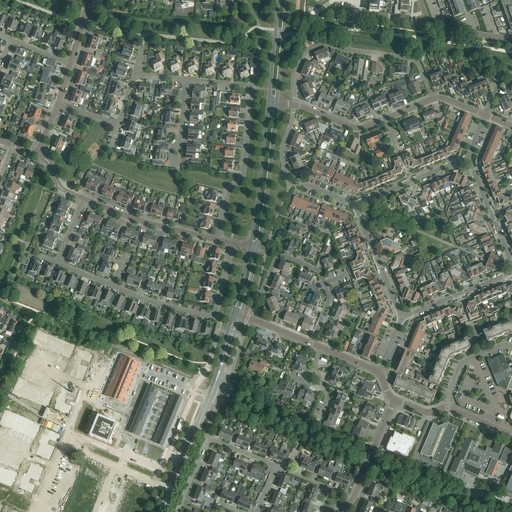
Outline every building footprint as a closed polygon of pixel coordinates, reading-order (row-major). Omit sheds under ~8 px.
[(207,10),(213,10),(214,3),(210,3),(210,0),(202,0),(202,3),(207,4),(207,10)] [(232,8),(233,0),(220,0),(220,1),(217,0),(216,9),(220,10),(220,4),(233,5),(232,8)] [(502,5),(504,10),(511,7),(511,5),(511,2),(502,5)] [(478,3),(468,6),(470,12),(480,8),(478,3)] [(452,12),(460,9),(459,4),(450,7),(452,12)] [(395,6),(394,15),(401,15),(401,12),(403,12),(408,13),(408,8),(408,7),(395,6)] [(460,9),(452,12),(454,17),(462,14),(460,9)] [(6,23),(7,22),(9,16),(5,14),(4,17),(0,14),(0,26),(1,27),(4,20),(7,22),(6,23)] [(13,18),(9,16),(7,22),(6,23),(9,25),(7,29),(14,32),(18,22),(12,20),(13,18)] [(26,34),(29,35),(33,25),(29,23),(28,25),(22,23),(18,32),(25,36),(26,34)] [(33,25),(29,35),(32,36),(31,38),(38,41),(42,31),(36,29),(37,27),(33,25)] [(52,45),(53,43),(54,41),(56,36),(53,34),(52,34),(51,36),(45,34),(41,43),(49,46),(50,44),(52,45)] [(89,43),(98,45),(99,39),(106,42),(107,39),(95,35),(94,38),(91,37),(89,43)] [(60,37),(56,36),(54,41),(53,43),(56,44),(54,49),(62,52),(66,42),(60,40),(61,37),(60,37)] [(132,54),(134,48),(133,48),(134,45),(122,41),(120,45),(123,46),(122,50),(132,54)] [(87,49),(96,51),(98,45),(89,43),(87,49)] [(17,58),(23,61),(24,58),(22,57),(25,50),(20,48),(19,50),(16,48),(13,54),(18,56),(17,58)] [(320,51),(324,59),(330,57),(330,58),(334,56),(332,52),(328,53),(326,49),(320,51)] [(132,54),(122,50),(120,54),(118,53),(117,57),(129,61),(129,58),(131,59),(132,54)] [(318,65),(319,64),(322,63),(321,61),(324,59),(320,51),(314,54),(316,58),(313,61),(318,65)] [(159,69),(163,67),(160,62),(165,60),(161,53),(155,56),(156,57),(157,59),(155,61),(151,63),(155,71),(159,69)] [(83,60),(92,63),(94,57),(85,54),(83,60)] [(346,67),(348,62),(349,59),(338,55),(335,63),(346,67)] [(178,64),(180,63),(177,56),(173,58),(175,61),(172,62),(172,63),(168,64),(172,73),(176,71),(180,69),(178,64)] [(16,61),(11,59),(9,64),(18,68),(20,62),(22,63),(23,61),(17,58),(16,61)] [(193,73),(197,71),(195,66),(198,64),(195,58),(191,60),(192,63),(189,64),(186,66),(190,74),(193,72),(193,73)] [(55,72),(56,69),(57,66),(54,66),(55,62),(47,59),(45,65),(46,66),(45,69),(55,72)] [(83,60),(81,66),(91,69),(90,72),(96,74),(97,70),(94,68),(93,68),(91,67),(92,63),(83,60)] [(127,72),(128,67),(121,65),(122,62),(116,60),(114,64),(119,66),(118,69),(127,72)] [(215,66),(212,60),(208,62),(209,65),(207,66),(203,68),(207,76),(211,74),(211,75),(215,73),(212,67),(215,66)] [(366,81),(368,71),(368,69),(363,68),(364,61),(355,60),(353,76),(361,77),(360,80),(366,81)] [(304,68),(312,72),(314,68),(318,70),(320,68),(318,65),(313,61),(310,64),(306,62),(304,68)] [(229,62),(225,64),(227,66),(224,68),(220,70),(224,78),(228,76),(232,74),(230,69),(232,68),(229,62)] [(372,71),(372,73),(378,73),(378,72),(382,73),(383,68),(379,68),(379,65),(373,64),(374,63),(370,62),(369,70),(372,71)] [(247,63),(242,65),(244,68),(241,69),(241,70),(237,71),(241,79),(245,78),(249,76),(247,71),(250,69),(247,63)] [(20,68),(18,68),(9,64),(7,69),(12,71),(11,74),(17,76),(20,68)] [(395,65),(395,67),(390,67),(390,74),(396,74),(396,73),(409,75),(410,68),(395,65)] [(50,79),(51,76),(53,77),(55,72),(45,69),(43,68),(42,71),(43,71),(41,77),(50,79)] [(312,72),(304,68),(301,74),(305,76),(305,81),(314,81),(314,77),(310,75),(312,72)] [(446,84),(442,76),(440,70),(437,71),(436,68),(433,69),(434,72),(437,80),(440,79),(443,85),(446,84)] [(116,73),(112,72),(111,76),(117,78),(118,75),(125,78),(127,72),(118,69),(116,73)] [(78,78),(86,81),(88,75),(80,72),(78,78)] [(440,86),(437,80),(434,72),(428,75),(434,87),(436,86),(437,88),(440,86)] [(454,87),(450,79),(448,73),(442,76),(446,84),(448,83),(451,89),(454,87)] [(5,74),(3,80),(11,83),(13,78),(16,79),(17,76),(11,74),(10,76),(5,74)] [(50,79),(41,77),(40,83),(43,84),(43,87),(50,89),(51,84),(49,83),(50,79)] [(462,91),(459,83),(456,77),(450,79),(454,87),(456,86),(459,92),(462,91)] [(78,78),(76,84),(86,87),(85,90),(91,92),(92,89),(88,88),(88,86),(85,84),(86,81),(78,78)] [(419,86),(417,82),(414,83),(412,78),(406,81),(410,90),(413,96),(421,93),(418,87),(419,86)] [(121,91),(123,85),(116,83),(117,80),(111,79),(108,87),(112,88),(121,91)] [(478,82),(484,96),(487,95),(484,89),(487,88),(484,79),(478,82)] [(11,83),(3,80),(1,85),(5,87),(4,89),(10,92),(13,84),(11,83)] [(303,93),(312,89),(310,84),(314,83),(314,81),(305,81),(305,85),(301,87),(303,93)] [(467,96),(470,95),(467,86),(464,81),(459,83),(462,91),(464,90),(467,96)] [(472,84),(476,92),(478,91),(481,97),(484,96),(478,82),(472,84)] [(144,93),(145,84),(140,84),(139,88),(136,87),(136,93),(139,94),(139,93),(144,93)] [(145,84),(144,93),(150,94),(150,95),(153,95),(153,89),(150,89),(151,85),(145,84)] [(467,86),(470,95),(473,93),(475,99),(478,98),(476,92),(472,84),(467,86)] [(166,95),(167,86),(161,86),(161,87),(157,87),(156,97),(160,98),(161,95),(166,95)] [(167,86),(166,95),(167,95),(166,98),(167,99),(176,100),(177,91),(172,91),(172,87),(167,86)] [(200,99),(201,92),(205,92),(206,87),(194,86),(194,89),(193,89),(192,98),(193,98),(200,99)] [(50,89),(43,87),(42,89),(38,88),(36,94),(44,97),(45,93),(48,94),(50,89)] [(397,93),(394,94),(398,102),(403,100),(400,93),(403,92),(401,87),(398,88),(399,90),(396,91),(397,93)] [(111,98),(112,95),(119,97),(121,91),(112,88),(110,94),(107,93),(106,96),(111,98)] [(317,97),(318,94),(318,93),(314,95),(312,89),(303,93),(306,99),(312,96),(312,99),(316,100),(317,97)] [(85,90),(84,93),(74,90),(72,96),(81,99),(84,100),(86,96),(84,95),(85,93),(90,95),(91,92),(85,90)] [(324,105),(327,97),(324,95),(325,92),(320,90),(318,94),(317,97),(319,98),(318,102),(324,105)] [(0,99),(5,101),(7,97),(9,98),(11,94),(4,91),(3,94),(0,92),(0,99)] [(386,98),(384,94),(383,92),(380,93),(382,97),(377,99),(380,107),(386,105),(384,99),(386,98)] [(398,102),(394,94),(392,95),(391,93),(388,95),(387,92),(384,94),(386,98),(386,99),(389,98),(392,105),(398,102)] [(242,94),(230,93),(229,98),(231,98),(230,103),(239,104),(239,99),(240,99),(241,98),(241,94),(242,94)] [(509,99),(511,97),(511,96),(510,95),(507,93),(503,95),(504,98),(499,100),(502,106),(510,102),(509,99)] [(43,100),(44,97),(36,94),(34,100),(38,101),(37,104),(44,106),(46,101),(43,100)] [(332,103),(334,104),(337,97),(332,95),(331,98),(327,97),(324,105),(330,107),(332,103)] [(72,96),(70,102),(79,105),(81,99),(72,96)] [(115,109),(117,103),(111,101),(111,98),(106,96),(105,99),(108,100),(106,106),(115,109)] [(337,97),(334,104),(336,105),(334,109),(340,112),(344,103),(340,102),(341,99),(337,97)] [(380,107),(377,99),(371,101),(370,97),(367,99),(367,100),(369,105),(372,104),(374,110),(380,107)] [(191,110),(192,110),(199,111),(200,103),(204,104),(205,99),(200,99),(193,98),(193,101),(192,101),(191,110)] [(370,107),(369,105),(367,100),(353,106),(352,106),(351,110),(351,111),(353,114),(356,113),(358,119),(370,114),(368,108),(370,107)] [(344,103),(340,112),(349,115),(351,110),(352,106),(353,104),(348,102),(347,105),(344,103)] [(509,110),(511,110),(511,107),(510,102),(502,106),(504,112),(509,110)] [(42,111),(36,109),(37,106),(31,103),(28,108),(31,109),(30,112),(39,116),(42,111)] [(142,114),(144,109),(145,109),(146,106),(140,104),(139,107),(133,105),(132,111),(142,114)] [(115,109),(106,106),(104,112),(102,111),(101,114),(108,117),(109,114),(113,116),(115,109)] [(229,112),(229,117),(238,118),(238,113),(239,113),(239,112),(240,108),(228,107),(227,111),(228,112),(229,112)] [(162,118),(174,119),(175,113),(174,113),(174,110),(172,110),(166,109),(166,112),(166,116),(162,115),(162,118)] [(192,110),(192,113),(191,113),(190,122),(198,123),(199,115),(203,116),(203,111),(199,111),(192,110)] [(441,117),(438,112),(435,113),(433,110),(422,115),(426,122),(436,117),(437,119),(441,117)] [(141,122),(141,119),(143,114),(142,114),(132,111),(130,116),(135,118),(135,120),(141,122)] [(30,122),(32,120),(37,122),(39,116),(30,112),(29,116),(27,115),(25,120),(30,122)] [(460,118),(470,122),(472,116),(462,113),(460,118)] [(63,122),(71,125),(74,126),(76,121),(74,121),(75,118),(70,115),(69,118),(65,117),(63,122)] [(424,127),(421,120),(417,121),(416,117),(403,122),(407,133),(419,127),(420,129),(424,127)] [(165,121),(165,123),(164,127),(170,127),(171,124),(174,124),(174,119),(162,118),(161,120),(165,121)] [(458,123),(467,127),(470,122),(460,118),(458,123)] [(33,133),(35,127),(29,125),(30,122),(25,120),(23,119),(19,127),(23,129),(33,133)] [(138,130),(141,122),(135,120),(134,123),(128,121),(127,126),(138,130)] [(225,125),(224,126),(224,127),(224,128),(224,129),(225,129),(225,130),(226,130),(236,131),(237,126),(238,125),(238,121),(239,121),(226,120),(225,125)] [(310,123),(314,131),(317,129),(318,132),(324,134),(326,127),(318,124),(316,120),(310,123)] [(69,130),(71,125),(63,122),(61,127),(64,128),(63,131),(69,133),(70,130),(69,130)] [(302,132),(308,138),(311,137),(309,133),(314,131),(310,123),(304,125),(306,129),(302,132)] [(456,128),(465,132),(467,127),(458,123),(456,128)] [(136,138),(137,135),(138,130),(127,126),(125,132),(130,134),(130,136),(136,138)] [(188,134),(199,135),(199,131),(203,132),(203,127),(196,126),(196,129),(189,128),(188,134)] [(492,131),(502,135),(504,130),(495,126),(492,131)] [(157,136),(166,137),(167,132),(164,131),(164,128),(155,127),(155,131),(158,132),(157,136)] [(454,133),(463,137),(465,132),(456,128),(454,133)] [(24,139),(25,136),(31,138),(33,133),(23,129),(22,132),(19,131),(17,136),(24,139)] [(331,131),(328,130),(323,140),(327,142),(329,138),(340,142),(343,134),(332,130),(331,131)] [(490,136),(500,140),(502,135),(492,131),(490,136)] [(308,138),(302,132),(299,136),(295,134),(293,140),(301,144),(303,139),(307,141),(308,138)] [(226,143),(235,144),(236,139),(237,138),(237,134),(238,135),(238,134),(229,133),(228,138),(227,138),(226,143)] [(372,143),(378,141),(380,145),(383,144),(379,133),(366,138),(369,145),(370,149),(374,148),(372,143)] [(452,138),(461,142),(463,137),(454,133),(452,138)] [(194,144),(201,145),(205,145),(205,143),(202,139),(198,139),(199,135),(188,134),(188,141),(195,141),(195,144),(194,144)] [(56,137),(54,142),(63,146),(65,141),(66,141),(67,138),(61,136),(60,138),(56,137)] [(130,145),(132,140),(135,141),(136,138),(130,136),(129,139),(123,137),(122,143),(130,145)] [(157,136),(157,141),(154,141),(154,144),(162,145),(162,142),(166,143),(166,137),(157,136)] [(488,141),(498,145),(500,140),(490,136),(488,141)] [(351,138),(347,147),(354,150),(353,153),(357,155),(360,147),(356,146),(359,141),(351,138)] [(450,143),(459,147),(461,142),(452,138),(450,143)] [(294,152),(302,152),(304,148),(300,147),(301,144),(293,140),(290,146),(294,148),(294,152)] [(486,146),(496,150),(498,145),(488,141),(486,146)] [(63,146),(54,142),(52,147),(56,149),(55,152),(60,154),(62,151),(63,152),(65,147),(63,146)] [(130,145),(122,143),(120,148),(126,150),(125,152),(131,154),(131,151),(129,150),(130,145)] [(450,143),(447,149),(451,156),(453,155),(452,152),(455,151),(457,152),(459,147),(450,143)] [(187,152),(196,153),(196,149),(200,150),(200,145),(205,145),(201,145),(194,144),(194,147),(187,146),(187,152)] [(156,155),(164,156),(165,151),(162,150),(162,147),(153,146),(153,151),(156,152),(156,155)] [(225,156),(234,157),(234,152),(235,152),(236,151),(236,148),(236,147),(226,146),(225,156)] [(484,151),(494,155),(496,150),(486,146),(484,151)] [(443,151),(442,151),(446,158),(451,156),(447,149),(443,151)] [(378,158),(384,155),(382,150),(375,152),(378,158)] [(437,153),(441,160),(446,158),(442,151),(437,153)] [(482,156),(492,160),(494,155),(484,151),(482,156)] [(196,153),(187,152),(186,159),(192,159),(192,162),(198,163),(199,160),(195,159),(196,153)] [(293,165),(301,161),(299,157),(303,155),(302,152),(294,152),(294,157),(290,159),(293,165)] [(407,160),(411,158),(409,153),(405,155),(404,153),(401,154),(402,156),(404,162),(405,164),(408,163),(407,160)] [(441,160),(437,153),(432,155),(436,162),(441,160)] [(167,156),(164,156),(156,155),(153,155),(152,164),(160,165),(161,164),(163,164),(163,161),(164,162),(164,160),(166,160),(167,156)] [(432,155),(427,157),(431,164),(436,162),(432,155)] [(483,165),(481,166),(482,169),(489,166),(492,160),(482,156),(480,161),(482,162),(483,165)] [(400,166),(403,165),(402,162),(400,157),(392,160),(395,165),(399,163),(400,166)] [(431,164),(427,157),(423,159),(426,166),(431,164)] [(421,168),(418,161),(417,161),(412,159),(411,158),(407,160),(408,163),(405,164),(406,166),(407,166),(414,169),(414,168),(417,167),(418,170),(421,168)] [(220,169),(219,172),(227,173),(228,170),(232,171),(233,165),(234,164),(235,161),(235,160),(224,159),(223,169),(220,169)] [(426,166),(423,159),(418,161),(421,168),(426,166)] [(24,168),(24,167),(23,167),(25,164),(20,161),(18,166),(15,164),(12,172),(17,174),(16,175),(20,177),(21,175),(24,168)] [(302,164),(301,161),(293,165),(295,171),(298,169),(301,174),(305,172),(304,170),(308,168),(306,163),(302,164)] [(316,174),(320,164),(315,162),(311,172),(316,174)] [(404,167),(403,165),(400,166),(399,163),(395,165),(395,166),(393,171),(392,172),(395,179),(398,178),(397,175),(399,174),(400,174),(403,168),(404,167)] [(325,166),(320,164),(316,174),(321,176),(325,166)] [(27,169),(24,168),(21,175),(26,177),(25,179),(29,181),(33,171),(32,171),(34,167),(29,165),(27,169)] [(330,168),(325,166),(321,176),(326,178),(330,168)] [(482,169),(484,174),(491,171),(489,166),(482,169)] [(335,171),(330,168),(326,178),(331,180),(335,171)] [(337,185),(343,172),(341,171),(340,175),(336,173),(332,182),(337,185)] [(486,179),(493,176),(491,171),(484,174),(486,179)] [(344,172),(343,172),(337,185),(342,187),(346,177),(343,176),(344,172)] [(387,174),(390,181),(395,179),(392,172),(387,174)] [(448,184),(451,182),(456,185),(459,175),(454,173),(453,175),(445,178),(446,179),(448,184)] [(382,176),(385,183),(390,181),(387,174),(382,176)] [(90,191),(94,182),(96,178),(88,175),(85,181),(88,182),(85,189),(90,191)] [(346,177),(342,187),(347,189),(353,176),(351,175),(350,179),(346,177)] [(353,176),(347,189),(352,191),(356,182),(353,180),(354,176),(353,176)] [(377,178),(380,185),(385,183),(382,176),(377,178)] [(469,188),(469,189),(470,188),(467,181),(466,180),(467,179),(462,176),(458,185),(463,187),(464,190),(469,188)] [(488,184),(495,181),(493,176),(486,179),(488,184)] [(372,180),(375,187),(380,185),(377,178),(372,180)] [(441,181),(445,190),(450,188),(448,184),(446,179),(441,181)] [(90,191),(95,193),(98,186),(101,187),(103,181),(101,180),(99,185),(94,182),(90,191)] [(367,182),(370,189),(375,187),(372,180),(367,182)] [(103,181),(101,187),(104,188),(101,195),(106,197),(110,187),(105,185),(106,183),(103,181)] [(444,190),(445,190),(441,181),(436,183),(440,192),(442,191),(443,192),(445,191),(444,190)] [(495,181),(488,184),(490,189),(497,186),(495,181)] [(14,194),(16,190),(18,191),(19,186),(10,182),(9,183),(6,182),(4,187),(8,189),(7,191),(14,194)] [(362,190),(363,192),(365,191),(362,184),(356,182),(352,191),(358,193),(358,191),(362,190)] [(365,191),(370,189),(367,182),(362,184),(365,191)] [(434,192),(434,194),(440,192),(436,183),(431,185),(434,192)] [(432,192),(434,192),(431,185),(431,184),(423,187),(424,189),(422,193),(431,196),(432,192)] [(497,186),(490,189),(492,194),(499,191),(497,186)] [(106,197),(111,199),(114,193),(117,194),(119,188),(116,187),(115,189),(110,187),(106,197)] [(117,194),(119,195),(117,202),(122,204),(125,196),(127,191),(119,188),(117,194)] [(471,193),(469,189),(469,188),(464,190),(460,192),(462,197),(471,193)] [(207,201),(215,203),(216,197),(215,197),(216,194),(217,194),(217,191),(211,190),(209,197),(208,197),(207,201)] [(10,203),(11,201),(12,199),(14,199),(16,195),(14,194),(7,191),(6,191),(6,192),(2,191),(0,196),(4,197),(3,200),(10,203)] [(122,204),(127,206),(128,203),(131,205),(133,200),(135,194),(132,193),(127,191),(125,196),(122,204)] [(499,191),(492,194),(494,199),(501,196),(499,191)] [(431,196),(422,193),(420,196),(419,197),(422,205),(423,205),(424,207),(428,206),(427,203),(430,202),(429,200),(431,196)] [(461,203),(464,202),(473,198),(471,193),(462,197),(459,198),(461,203)] [(133,200),(136,201),(133,208),(139,210),(141,202),(139,201),(141,196),(138,195),(135,194),(133,200)] [(406,209),(407,206),(411,197),(407,196),(406,194),(398,197),(401,203),(403,204),(401,207),(406,209)] [(291,205),(296,208),(300,198),(295,196),(291,205)] [(501,196),(494,199),(495,201),(498,200),(499,203),(499,204),(506,207),(506,208),(508,207),(507,204),(510,203),(508,198),(507,199),(502,197),(501,196)] [(415,199),(411,197),(407,206),(413,209),(419,206),(416,198),(415,199)] [(58,210),(68,214),(70,211),(68,210),(69,208),(68,207),(69,205),(66,204),(68,201),(61,198),(59,204),(60,205),(58,210)] [(300,198),(296,208),(301,210),(305,200),(300,198)] [(466,207),(468,206),(475,203),(473,198),(464,202),(466,207)] [(12,204),(10,203),(3,200),(2,201),(0,199),(0,205),(1,206),(0,208),(0,209),(7,212),(9,207),(10,208),(12,204)] [(139,210),(144,212),(146,205),(149,206),(151,200),(148,199),(147,203),(141,202),(139,210)] [(149,206),(152,207),(150,214),(156,215),(158,207),(153,205),(154,201),(151,200),(149,206)] [(305,200),(301,210),(306,212),(310,202),(305,200)] [(156,215),(161,217),(163,209),(166,210),(167,204),(159,202),(158,207),(156,215)] [(203,214),(212,216),(213,211),(212,211),(213,208),(214,205),(204,202),(203,205),(206,206),(205,211),(204,210),(203,214)] [(310,202),(306,212),(311,214),(315,204),(310,202)] [(468,206),(469,208),(467,211),(476,215),(478,211),(479,210),(476,202),(475,203),(468,206)] [(167,204),(166,210),(169,211),(167,218),(172,219),(175,211),(169,209),(170,205),(167,204)] [(315,204),(311,214),(316,216),(320,207),(315,204)] [(322,221),(328,208),(323,205),(319,215),(322,216),(321,220),(322,221)] [(175,211),(172,219),(178,221),(180,213),(182,214),(184,208),(181,207),(180,212),(175,211)] [(333,210),(328,208),(322,221),(324,221),(326,218),(329,219),(333,210)] [(0,219),(3,221),(5,216),(7,217),(9,213),(7,212),(0,209),(0,219)] [(68,214),(58,210),(56,214),(55,214),(54,217),(60,219),(61,217),(65,218),(66,216),(67,217),(68,214)] [(332,225),(338,212),(333,210),(329,219),(332,220),(331,224),(332,225)] [(474,219),(476,215),(467,211),(466,215),(464,216),(467,224),(475,220),(474,219)] [(339,223),(343,214),(338,212),(332,225),(334,226),(336,222),(339,223)] [(93,225),(96,217),(90,214),(89,218),(85,217),(83,224),(89,226),(90,224),(93,225)] [(339,223),(345,225),(350,223),(349,223),(352,222),(351,220),(348,221),(347,218),(348,216),(343,214),(339,223)] [(211,219),(199,216),(199,219),(203,220),(202,224),(201,224),(200,228),(208,230),(210,225),(209,224),(209,222),(210,222),(211,219)] [(52,225),(62,229),(63,226),(62,226),(63,224),(61,223),(62,221),(60,221),(60,219),(54,217),(52,220),(54,220),(52,225)] [(101,231),(104,224),(101,223),(102,219),(96,217),(93,225),(96,226),(95,229),(101,231)] [(104,224),(101,231),(107,234),(108,231),(111,232),(115,224),(109,222),(108,223),(105,221),(104,224)] [(350,223),(345,225),(345,226),(342,227),(344,232),(347,230),(354,227),(352,222),(349,223),(350,223)] [(473,233),(477,234),(480,226),(477,224),(476,222),(468,226),(471,234),(473,233)] [(298,223),(296,226),(292,224),(289,231),(298,235),(300,231),(303,233),(306,227),(298,223)] [(120,227),(115,224),(111,232),(114,234),(113,236),(119,239),(122,232),(119,231),(120,227)] [(62,229),(52,225),(50,230),(48,229),(47,232),(54,235),(55,232),(59,234),(60,232),(61,232),(62,229)] [(480,236),(481,237),(481,238),(488,235),(489,235),(486,227),(484,227),(480,226),(477,234),(480,236)] [(349,235),(356,232),(354,227),(347,230),(349,235)] [(133,232),(127,229),(127,230),(124,229),(120,240),(125,242),(126,239),(130,240),(133,232)] [(54,235),(47,232),(46,235),(47,236),(45,241),(55,245),(57,242),(56,241),(56,239),(53,238),(54,235)] [(133,232),(130,240),(133,241),(132,245),(137,247),(139,241),(136,240),(139,234),(133,232)] [(351,240),(358,237),(356,232),(349,235),(351,240)] [(143,244),(149,245),(151,236),(145,235),(143,241),(140,240),(139,247),(142,247),(143,244)] [(481,238),(481,237),(479,238),(481,243),(490,240),(488,235),(481,238)] [(151,236),(149,245),(152,246),(152,250),(157,251),(158,245),(155,244),(157,238),(151,236)] [(77,247),(83,250),(86,244),(83,243),(84,240),(76,237),(74,242),(79,244),(77,247)] [(353,245),(361,242),(358,237),(351,240),(353,245)] [(291,253),(293,247),(297,249),(300,242),(293,239),(292,242),(287,240),(283,250),(291,253)] [(389,251),(392,242),(386,239),(382,241),(380,242),(383,250),(385,249),(389,251)] [(164,249),(168,250),(170,241),(164,240),(163,246),(160,245),(159,251),(164,252),(164,249)] [(483,248),(492,245),(490,240),(481,243),(483,248)] [(55,245),(45,241),(43,246),(42,245),(41,248),(47,250),(48,248),(52,249),(53,247),(54,248),(55,245)] [(170,241),(168,250),(174,251),(173,255),(176,255),(178,249),(175,249),(176,243),(170,241)] [(355,250),(363,247),(361,242),(353,245),(355,250)] [(392,242),(389,251),(392,252),(393,254),(401,251),(398,244),(392,242)] [(313,260),(316,251),(319,253),(321,248),(317,247),(315,247),(315,249),(311,248),(312,245),(306,243),(304,249),(308,251),(305,257),(313,260)] [(186,257),(186,254),(188,245),(183,244),(181,251),(178,251),(177,257),(180,258),(180,256),(186,257)] [(188,245),(186,254),(192,255),(190,260),(193,261),(195,255),(192,254),(194,247),(188,245)] [(330,248),(324,245),(321,252),(327,255),(330,248)] [(494,250),(492,245),(483,248),(485,254),(489,252),(494,250)] [(81,255),(83,250),(77,247),(76,250),(71,248),(69,254),(77,257),(78,254),(81,255)] [(365,252),(363,247),(355,250),(357,255),(365,252)] [(99,256),(103,258),(109,260),(110,257),(114,259),(117,254),(116,253),(117,251),(110,248),(108,252),(104,250),(102,254),(100,253),(99,256)] [(221,249),(214,248),(212,255),(211,255),(210,259),(218,261),(220,255),(219,255),(219,252),(220,252),(221,249)] [(495,249),(494,250),(489,252),(491,254),(488,259),(498,263),(500,258),(498,257),(498,256),(495,249)] [(359,265),(361,268),(363,267),(362,266),(365,259),(364,259),(363,256),(366,255),(365,252),(357,255),(358,256),(355,261),(355,262),(356,266),(359,265)] [(393,262),(402,265),(404,262),(405,261),(402,253),(394,256),(395,258),(393,262)] [(77,257),(69,254),(69,255),(68,255),(67,255),(66,257),(66,258),(67,258),(67,259),(70,260),(69,263),(71,264),(76,266),(80,258),(77,257)] [(103,258),(100,263),(103,264),(102,267),(110,271),(112,265),(107,263),(109,260),(103,258)] [(329,258),(322,261),(326,271),(333,269),(329,258)] [(40,263),(33,261),(29,270),(35,273),(35,274),(38,275),(42,266),(39,265),(40,263)] [(216,267),(217,264),(209,262),(208,265),(209,265),(208,269),(207,269),(206,273),(215,275),(216,270),(215,269),(216,267)] [(281,274),(288,277),(290,273),(288,272),(290,266),(281,262),(278,270),(282,272),(281,274)] [(356,266),(355,262),(349,264),(352,271),(361,268),(359,265),(356,266)] [(402,265),(393,262),(392,266),(390,266),(393,274),(394,274),(401,271),(401,270),(400,269),(402,265)] [(494,271),(497,265),(488,262),(485,267),(483,268),(485,272),(485,273),(485,274),(492,271),(492,270),(494,271)] [(457,265),(455,266),(456,268),(449,271),(453,279),(454,278),(458,280),(462,271),(459,264),(457,265)] [(480,274),(485,273),(485,272),(483,268),(481,264),(476,266),(480,274)] [(467,272),(470,279),(470,278),(475,277),(471,268),(470,265),(465,267),(467,272)] [(54,271),(51,270),(52,268),(46,266),(42,275),(48,278),(47,279),(50,280),(54,271)] [(110,271),(102,267),(98,266),(96,271),(97,272),(96,274),(102,277),(103,274),(108,276),(110,271)] [(476,266),(471,268),(475,277),(480,274),(476,266)] [(368,281),(375,278),(374,275),(371,276),(370,274),(371,273),(364,270),(363,269),(361,270),(363,273),(360,274),(362,278),(363,278),(367,280),(368,281)] [(58,271),(54,280),(58,282),(57,284),(58,287),(61,288),(66,276),(63,275),(64,273),(63,273),(63,272),(63,271),(60,270),(59,270),(59,271),(58,271)] [(132,286),(133,285),(136,277),(132,276),(134,272),(128,270),(126,275),(129,277),(127,283),(128,283),(127,284),(132,286)] [(363,273),(361,270),(353,273),(356,280),(362,278),(360,274),(363,273)] [(396,279),(405,275),(403,270),(401,270),(401,271),(394,274),(396,279)] [(440,277),(439,281),(447,284),(449,280),(451,280),(446,270),(442,271),(443,274),(439,275),(440,277)] [(467,272),(465,273),(462,271),(458,280),(462,281),(463,283),(471,280),(470,278),(470,279),(467,272)] [(304,283),(308,273),(306,272),(305,274),(301,273),(300,276),(297,275),(294,282),(300,284),(301,282),(304,283)] [(311,290),(316,287),(315,283),(316,283),(314,279),(313,279),(313,278),(310,276),(311,274),(308,273),(304,283),(308,285),(307,287),(310,289),(311,290)] [(273,282),(282,285),(283,282),(288,283),(290,278),(288,277),(281,274),(280,277),(276,276),(273,282)] [(133,285),(139,288),(141,282),(144,283),(146,278),(141,275),(140,279),(136,277),(133,285)] [(399,284),(407,280),(405,275),(396,279),(399,284)] [(76,278),(70,276),(66,285),(72,288),(71,289),(74,290),(78,281),(75,280),(76,278)] [(213,281),(214,278),(206,276),(205,279),(206,279),(205,284),(204,283),(203,287),(211,289),(213,284),(212,284),(212,281),(213,281)] [(146,291),(152,293),(155,285),(152,283),(153,280),(147,278),(145,283),(148,284),(146,291)] [(370,286),(377,283),(375,278),(368,281),(370,286)] [(399,284),(400,288),(401,289),(405,287),(409,285),(407,280),(399,284)] [(447,284),(439,281),(437,284),(436,285),(435,285),(438,292),(438,293),(446,290),(446,288),(447,284)] [(82,296),(83,295),(84,295),(86,296),(90,287),(87,286),(88,284),(81,282),(77,291),(80,292),(78,295),(79,296),(82,297),(82,296)] [(152,293),(153,293),(152,294),(157,296),(158,295),(161,289),(164,290),(166,284),(160,282),(158,286),(155,285),(152,293)] [(279,294),(282,296),(283,296),(285,290),(280,289),(282,285),(273,282),(271,288),(275,289),(274,292),(279,294)] [(338,300),(348,296),(350,296),(347,289),(351,288),(349,283),(342,285),(344,288),(335,292),(338,300)] [(379,288),(377,283),(370,286),(372,291),(379,288)] [(435,283),(430,285),(433,294),(438,292),(435,285),(436,285),(435,283)] [(173,299),(175,291),(172,290),(173,286),(167,285),(165,291),(168,291),(167,298),(173,299)] [(430,285),(425,287),(428,296),(433,294),(430,285)] [(502,295),(507,293),(504,285),(499,287),(502,295)] [(100,289),(94,287),(90,296),(95,299),(95,300),(98,301),(102,292),(99,291),(100,289)] [(311,299),(321,303),(322,300),(320,300),(321,296),(320,296),(321,295),(319,291),(318,292),(316,287),(311,290),(311,291),(310,294),(312,295),(311,299)] [(401,289),(400,288),(399,289),(402,296),(403,296),(402,298),(408,300),(411,291),(406,289),(405,287),(401,289)] [(428,296),(425,287),(419,289),(421,293),(423,298),(424,298),(428,296)] [(494,290),(497,297),(502,295),(499,287),(494,290)] [(173,299),(179,301),(181,295),(184,295),(186,288),(183,288),(181,292),(175,291),(173,299)] [(379,288),(372,291),(374,296),(381,293),(379,288)] [(210,295),(210,292),(203,290),(202,298),(200,297),(199,301),(208,303),(209,298),(208,298),(209,295),(210,295)] [(497,297),(494,290),(489,292),(492,299),(497,297)] [(106,291),(102,300),(101,303),(106,306),(106,307),(110,308),(114,296),(111,295),(112,293),(106,291)] [(269,307),(277,304),(275,300),(277,299),(279,294),(274,292),(272,292),(271,296),(272,299),(267,301),(269,307)] [(421,293),(419,294),(414,292),(410,301),(415,304),(416,302),(417,302),(424,299),(424,298),(423,298),(421,293)] [(492,299),(489,292),(484,294),(487,301),(492,299)] [(381,293),(374,296),(376,301),(383,298),(381,293)] [(487,301),(484,294),(479,296),(482,303),(487,301)] [(124,298),(118,296),(114,305),(120,308),(120,309),(123,310),(126,302),(123,300),(124,298)] [(474,298),(477,305),(482,303),(479,296),(474,298)] [(386,303),(383,298),(376,301),(378,306),(386,303)] [(477,305),(474,298),(472,299),(473,302),(470,303),(469,302),(466,309),(465,310),(466,312),(469,311),(470,313),(475,312),(474,311),(476,306),(477,305)] [(320,306),(321,303),(311,299),(309,303),(307,302),(305,307),(312,310),(313,307),(316,308),(318,305),(320,306)] [(136,303),(130,301),(126,310),(132,313),(132,314),(135,315),(139,306),(135,305),(136,303)] [(384,307),(387,305),(386,303),(378,306),(376,312),(385,316),(387,311),(385,310),(384,307)] [(282,315),(283,314),(285,309),(281,307),(279,308),(277,304),(269,307),(272,313),(277,311),(278,313),(282,315)] [(335,305),(330,317),(339,320),(343,311),(344,312),(346,307),(340,304),(338,307),(335,305)] [(148,308),(142,306),(138,315),(144,318),(144,319),(147,320),(151,311),(148,310),(148,308)] [(284,321),(290,323),(293,315),(289,313),(291,310),(289,310),(289,308),(286,307),(285,309),(283,314),(286,315),(284,321)] [(449,308),(452,316),(453,315),(458,317),(458,318),(463,317),(461,314),(464,312),(463,310),(462,311),(456,308),(455,309),(452,310),(451,307),(449,308)] [(444,310),(447,318),(452,316),(449,308),(444,310)] [(439,312),(442,320),(447,318),(444,310),(439,312)] [(160,313),(154,311),(151,321),(157,323),(157,324),(161,325),(163,316),(160,315),(160,313)] [(477,317),(475,312),(470,313),(469,311),(466,312),(469,320),(477,317)] [(298,320),(301,321),(304,315),(299,313),(298,313),(294,312),(293,315),(290,323),(296,326),(298,320)] [(370,315),(383,321),(385,316),(376,312),(374,315),(371,314),(370,315)] [(434,315),(437,322),(442,320),(439,312),(434,315)] [(468,320),(464,312),(461,314),(463,317),(458,318),(460,324),(468,320)] [(169,326),(168,328),(169,330),(172,331),(176,319),(172,318),(173,316),(166,314),(164,324),(169,326)] [(308,317),(304,315),(301,321),(300,324),(303,325),(302,328),(309,331),(312,323),(307,320),(308,317)] [(372,322),(381,326),(383,321),(370,315),(369,317),(373,319),(372,322)] [(7,326),(5,331),(12,334),(17,322),(10,320),(11,318),(8,316),(5,325),(7,326)] [(508,333),(511,335),(511,320),(508,319),(503,321),(504,323),(498,326),(496,321),(497,321),(495,316),(490,319),(492,323),(494,327),(485,331),(484,329),(482,330),(487,342),(508,333)] [(186,319),(179,317),(177,327),(183,329),(183,330),(186,331),(188,322),(185,321),(186,319)] [(427,326),(432,324),(429,317),(424,319),(427,326)] [(424,332),(427,326),(424,319),(421,320),(422,322),(419,324),(417,323),(415,328),(424,332)] [(199,333),(201,324),(198,323),(198,321),(192,320),(190,330),(196,331),(196,332),(199,333)] [(342,326),(329,321),(328,324),(327,324),(325,329),(328,330),(325,336),(331,339),(331,337),(334,338),(338,330),(340,331),(342,326)] [(379,331),(381,326),(372,322),(370,325),(366,324),(366,325),(379,331)] [(199,333),(198,336),(200,337),(201,336),(202,333),(208,334),(211,324),(204,323),(204,325),(201,324),(199,333)] [(379,331),(366,325),(365,327),(369,329),(367,332),(377,336),(379,331)] [(413,333),(426,339),(427,337),(423,335),(424,332),(415,328),(413,333)] [(38,333),(34,343),(40,346),(44,336),(38,333)] [(257,343),(256,345),(261,348),(262,346),(266,348),(269,342),(264,340),(263,342),(262,341),(264,336),(257,333),(254,342),(257,343)] [(411,338),(420,342),(422,339),(425,340),(426,339),(413,333),(411,338)] [(440,347),(437,356),(439,357),(435,366),(431,364),(431,363),(429,362),(426,368),(429,369),(429,368),(434,370),(430,379),(427,378),(427,380),(439,385),(450,357),(471,349),(466,337),(464,337),(465,340),(456,343),(454,339),(455,339),(453,334),(447,336),(449,341),(450,340),(452,345),(446,347),(445,345),(440,347)] [(366,341),(375,344),(377,339),(368,335),(366,341)] [(44,336),(40,346),(46,348),(50,338),(44,336)] [(50,338),(46,348),(52,351),(56,341),(50,338)] [(420,342),(411,338),(409,343),(422,349),(423,347),(419,345),(420,342)] [(56,341),(52,351),(57,353),(61,343),(56,341)] [(373,349),(375,344),(366,341),(364,345),(373,349)] [(61,343),(57,353),(63,355),(67,345),(61,343)] [(288,347),(277,343),(276,346),(273,345),(270,351),(277,354),(278,351),(285,354),(288,347)] [(422,349),(409,343),(407,348),(416,352),(417,349),(421,350),(422,349)] [(67,345),(63,355),(69,358),(73,348),(67,345)] [(373,349),(364,345),(362,350),(371,354),(373,349)] [(371,354),(362,350),(359,356),(369,360),(371,354)] [(402,355),(411,359),(413,354),(404,350),(402,355)] [(76,356),(74,359),(80,362),(82,359),(89,362),(92,356),(89,354),(89,353),(86,352),(86,353),(82,352),(79,357),(76,356)] [(402,355),(400,360),(409,364),(411,359),(402,355)] [(493,371),(507,365),(503,355),(489,361),(493,371)] [(121,356),(119,361),(128,365),(129,365),(131,360),(130,360),(121,356)] [(295,359),(294,362),(307,368),(308,365),(306,364),(308,360),(299,356),(297,360),(295,359)] [(74,359),(73,363),(76,364),(74,370),(84,374),(87,368),(85,367),(82,366),(79,365),(80,362),(74,359)] [(131,360),(129,365),(130,366),(139,369),(141,364),(132,361),(131,360)] [(409,364),(400,360),(398,365),(407,369),(409,364)] [(119,361),(117,366),(126,370),(127,370),(129,365),(128,365),(119,361)] [(252,361),(249,368),(262,374),(265,367),(266,367),(268,364),(261,361),(260,364),(252,361)] [(307,368),(294,362),(291,369),(301,374),(302,371),(305,372),(307,368)] [(332,375),(340,378),(342,375),(343,375),(346,370),(338,366),(339,365),(334,363),(330,371),(333,372),(332,375)] [(129,365),(127,370),(128,371),(137,374),(139,369),(130,366),(129,365)] [(405,374),(407,369),(398,365),(395,371),(405,374)] [(495,376),(509,370),(507,365),(493,371),(495,376)] [(117,366),(115,371),(124,375),(125,375),(127,370),(126,370),(117,366)] [(74,370),(72,375),(82,379),(84,374),(74,370)] [(127,370),(125,375),(126,376),(135,379),(137,374),(128,371),(127,370)] [(499,384),(510,372),(509,370),(495,376),(499,384)] [(115,371),(113,376),(122,380),(123,380),(125,375),(124,375),(115,371)] [(413,380),(410,379),(409,381),(399,377),(400,375),(395,372),(391,381),(392,383),(394,384),(393,386),(432,402),(438,388),(436,387),(434,392),(425,388),(426,385),(422,384),(421,386),(412,382),(413,380)] [(507,388),(511,376),(511,373),(510,372),(499,384),(507,388)] [(125,375),(123,380),(124,381),(133,384),(135,379),(126,376),(125,375)] [(340,378),(332,375),(331,377),(329,376),(327,382),(336,386),(337,384),(338,384),(340,378)] [(113,376),(111,381),(120,385),(121,385),(123,380),(122,380),(113,376)] [(123,380),(121,385),(122,385),(131,389),(133,384),(124,381),(123,380)] [(281,393),(284,394),(289,381),(286,380),(285,382),(281,380),(277,391),(281,393)] [(18,381),(14,391),(21,394),(25,384),(18,381)] [(111,381),(109,386),(118,389),(119,390),(121,385),(120,385),(111,381)] [(289,381),(284,394),(291,397),(295,387),(292,386),(294,383),(289,381)] [(360,388),(373,394),(375,390),(373,390),(374,386),(365,382),(363,386),(361,385),(360,388)] [(25,384),(21,394),(28,396),(32,386),(25,384)] [(68,385),(66,391),(75,395),(78,389),(68,385)] [(121,385),(119,390),(120,390),(129,394),(131,389),(122,385),(121,385)] [(32,386),(28,396),(34,399),(38,389),(32,386)] [(109,386),(107,391),(116,394),(117,395),(119,390),(118,389),(109,386)] [(149,386),(146,393),(156,397),(159,390),(157,389),(155,389),(153,388),(152,387),(149,386)] [(296,400),(303,403),(309,390),(305,388),(303,391),(301,389),(296,400)] [(371,398),(373,394),(360,388),(357,395),(367,399),(369,397),(371,398)] [(38,389),(34,399),(41,402),(45,392),(38,389)] [(119,390),(117,395),(118,395),(127,399),(129,394),(120,390),(119,390)] [(309,390),(303,403),(306,404),(307,402),(311,404),(315,394),(311,393),(312,391),(309,390)] [(60,395),(58,398),(64,401),(66,397),(69,399),(71,400),(73,401),(75,395),(66,391),(63,396),(60,395)] [(107,391),(105,396),(113,400),(115,400),(117,395),(116,394),(107,391)] [(336,399),(345,403),(347,397),(346,397),(347,395),(337,391),(335,396),(337,397),(336,399)] [(45,392),(41,402),(48,405),(52,395),(45,392)] [(146,393),(143,399),(153,404),(156,397),(146,393)] [(117,395),(115,400),(116,401),(125,404),(127,399),(118,395),(117,395)] [(173,396),(170,403),(180,407),(182,400),(180,399),(178,398),(176,397),(174,396),(173,396)] [(58,398),(57,402),(60,403),(58,409),(68,413),(70,407),(63,404),(64,401),(58,398)] [(143,399),(140,406),(150,410),(153,404),(143,399)] [(345,403),(336,399),(335,402),(333,401),(331,406),(340,410),(341,408),(342,409),(345,403)] [(170,403),(167,409),(177,413),(180,407),(170,403)] [(362,409),(375,415),(377,412),(375,411),(376,407),(367,403),(365,407),(363,406),(362,409)] [(140,406),(138,413),(148,417),(150,410),(140,406)] [(330,415),(338,418),(341,412),(340,412),(340,410),(331,406),(329,411),(331,412),(330,415)] [(167,409),(164,416),(174,420),(177,413),(167,409)] [(374,419),(375,415),(362,409),(359,416),(369,421),(371,418),(374,419)] [(5,413),(1,423),(8,426),(12,416),(5,413)] [(138,413),(135,419),(145,424),(148,417),(138,413)] [(90,436),(91,437),(108,444),(109,444),(110,441),(117,424),(118,424),(117,423),(99,416),(98,416),(97,415),(95,419),(97,419),(91,433),(90,436)] [(336,424),(338,418),(330,415),(329,418),(327,417),(323,425),(329,428),(331,424),(334,426),(335,424),(336,424)] [(399,417),(396,424),(412,431),(416,421),(403,415),(399,417)] [(12,416),(8,426),(14,428),(18,419),(12,416)] [(164,416),(161,423),(171,427),(174,420),(164,416)] [(18,419),(14,428),(21,431),(25,421),(18,419)] [(135,419),(132,426),(142,430),(145,424),(135,419)] [(356,423),(355,426),(368,432),(370,429),(368,428),(369,424),(360,420),(358,424),(356,423)] [(25,421),(21,431),(28,434),(32,424),(25,421)] [(161,423),(159,429),(169,433),(171,427),(161,423)] [(458,427),(447,423),(439,426),(433,424),(429,434),(425,444),(420,454),(429,457),(429,456),(433,458),(432,460),(442,465),(448,451),(449,451),(445,449),(447,445),(450,446),(458,427)] [(32,424),(28,434),(35,437),(39,427),(32,424)] [(224,439),(228,431),(224,429),(226,426),(221,424),(218,430),(221,431),(218,437),(224,439)] [(132,426),(129,433),(139,437),(142,430),(132,426)] [(368,432),(355,426),(352,433),(362,438),(364,435),(367,436),(368,432)] [(159,429),(156,436),(166,440),(169,433),(159,429)] [(235,437),(238,431),(235,430),(234,433),(228,431),(224,439),(230,442),(233,436),(235,437)] [(43,435),(41,439),(47,441),(49,438),(56,441),(59,435),(49,431),(46,437),(43,435)] [(238,431),(235,437),(238,438),(235,444),(241,446),(245,438),(239,436),(240,432),(238,431)] [(402,456),(403,457),(405,457),(407,458),(410,450),(410,451),(415,440),(414,439),(403,434),(402,435),(403,435),(394,432),(393,434),(393,435),(392,437),(392,438),(391,438),(386,449),(387,450),(399,456),(399,455),(402,456)] [(156,436),(153,443),(163,447),(166,440),(156,436)] [(252,444),(255,438),(250,436),(249,439),(245,438),(241,446),(247,449),(250,443),(252,444)] [(255,438),(252,444),(255,445),(253,451),(259,453),(262,445),(258,444),(260,440),(255,438)] [(450,471),(449,473),(461,478),(464,471),(478,476),(479,474),(483,476),(488,478),(488,477),(489,475),(491,476),(492,476),(491,476),(492,474),(494,469),(495,469),(494,469),(497,462),(505,465),(506,463),(510,452),(511,451),(511,450),(504,448),(506,445),(496,441),(493,450),(487,447),(486,450),(485,452),(478,449),(476,448),(475,448),(477,443),(466,438),(458,458),(455,457),(452,464),(452,466),(450,471)] [(41,439),(40,442),(44,444),(41,449),(51,453),(54,448),(52,447),(49,446),(46,445),(47,441),(41,439)] [(272,445),(270,451),(268,454),(271,455),(270,458),(276,460),(280,451),(274,448),(276,444),(273,443),(272,445)] [(262,445),(259,453),(265,456),(267,450),(270,451),(272,445),(269,444),(268,448),(262,445)] [(41,449),(39,455),(49,459),(51,453),(41,449)] [(280,451),(276,460),(282,463),(282,462),(286,464),(288,458),(289,459),(292,453),(284,450),(283,452),(280,451)] [(210,459),(218,462),(220,459),(223,460),(225,455),(220,452),(218,455),(213,453),(210,459)] [(310,462),(311,458),(303,455),(298,466),(301,467),(307,470),(310,462)] [(218,462),(210,459),(208,465),(213,467),(212,470),(218,472),(219,469),(216,468),(218,462)] [(236,468),(239,469),(242,462),(236,459),(235,463),(232,462),(228,471),(230,472),(232,469),(235,470),(236,468)] [(314,463),(310,462),(307,470),(313,472),(315,467),(318,468),(320,462),(315,460),(314,463)] [(90,461),(87,467),(91,469),(90,472),(96,474),(100,465),(96,463),(96,462),(93,461),(92,462),(90,461)] [(246,476),(249,470),(246,469),(248,464),(242,462),(239,469),(243,470),(241,474),(246,476)] [(324,464),(320,462),(318,468),(320,469),(318,475),(324,477),(327,469),(324,467),(325,465),(324,464)] [(337,462),(335,468),(329,466),(327,469),(324,477),(330,480),(332,474),(335,475),(338,467),(340,463),(337,462)] [(33,465),(30,471),(40,475),(42,469),(33,465)] [(249,470),(246,476),(245,479),(247,479),(248,477),(255,479),(259,469),(253,466),(251,471),(249,470)] [(341,468),(338,467),(335,475),(337,476),(335,482),(341,484),(344,476),(338,473),(341,468)] [(4,469),(0,479),(6,482),(10,472),(4,469)] [(265,471),(259,469),(255,479),(261,482),(261,481),(264,482),(268,473),(265,472),(265,471)] [(203,476),(211,479),(213,476),(216,477),(218,472),(212,470),(211,472),(205,470),(203,476)] [(24,474),(23,478),(29,480),(30,477),(33,478),(36,480),(36,479),(38,480),(40,475),(30,471),(28,476),(24,474)] [(10,472),(6,482),(12,484),(16,474),(10,472)] [(85,473),(82,479),(92,483),(96,474),(90,472),(88,475),(85,473)] [(280,481),(287,484),(289,480),(292,482),(294,477),(287,474),(286,476),(283,475),(280,481)] [(344,476),(341,484),(347,487),(349,481),(352,482),(354,476),(349,474),(348,477),(344,476)] [(211,479),(203,476),(201,482),(206,484),(205,487),(211,489),(213,484),(210,483),(211,479)] [(23,478),(22,481),(25,483),(23,489),(33,493),(35,487),(28,483),(29,480),(23,478)] [(82,479),(80,484),(84,486),(83,489),(89,491),(92,483),(82,479)] [(138,480),(136,485),(145,489),(147,484),(138,480)] [(280,491),(286,493),(288,488),(286,487),(287,484),(280,481),(278,487),(281,488),(280,491)] [(370,490),(377,493),(379,489),(382,490),(384,485),(378,483),(377,486),(372,484),(370,490)] [(310,493),(317,496),(320,490),(316,489),(317,486),(312,484),(310,489),(312,490),(310,493)] [(136,485),(134,490),(143,494),(145,489),(136,485)] [(196,493),(204,496),(206,493),(209,494),(211,489),(205,487),(204,489),(198,487),(196,493)] [(226,500),(229,493),(226,492),(226,490),(221,487),(221,489),(220,491),(219,493),(222,494),(220,498),(226,500)] [(78,490),(75,496),(85,500),(89,491),(83,489),(81,492),(78,490)] [(134,490),(131,495),(141,499),(143,494),(134,490)] [(237,505),(243,508),(246,500),(248,497),(245,496),(244,497),(242,496),(245,491),(242,490),(240,495),(239,495),(236,500),(239,501),(237,505)] [(371,500),(376,502),(377,499),(375,499),(377,493),(370,490),(367,496),(371,497),(370,500),(371,500)] [(230,491),(229,493),(226,500),(232,503),(234,499),(236,500),(239,495),(230,491)] [(273,498),(280,501),(282,497),(284,498),(286,493),(280,491),(279,493),(276,492),(273,498)] [(203,500),(204,496),(196,493),(193,499),(199,501),(198,504),(204,506),(206,501),(203,500)] [(317,496),(310,493),(309,497),(307,496),(305,501),(310,503),(311,501),(315,502),(317,496)] [(132,496),(130,500),(139,504),(141,499),(131,495),(132,496)] [(75,496),(73,501),(77,503),(76,506),(82,508),(85,500),(75,496)] [(273,508),(279,510),(281,505),(279,504),(280,501),(273,498),(271,504),(274,505),(273,508)] [(130,500),(128,505),(137,509),(139,504),(130,500)] [(246,500),(243,508),(249,510),(251,506),(254,507),(256,502),(251,500),(250,502),(246,500)] [(309,506),(310,503),(305,501),(303,500),(301,505),(305,507),(303,510),(307,511),(310,511),(313,507),(309,506)] [(371,500),(370,503),(365,501),(363,507),(370,510),(371,506),(375,508),(377,503),(376,502),(371,500)] [(393,501),(390,509),(393,510),(393,511),(394,511),(403,511),(406,505),(397,501),(396,503),(393,501)]
